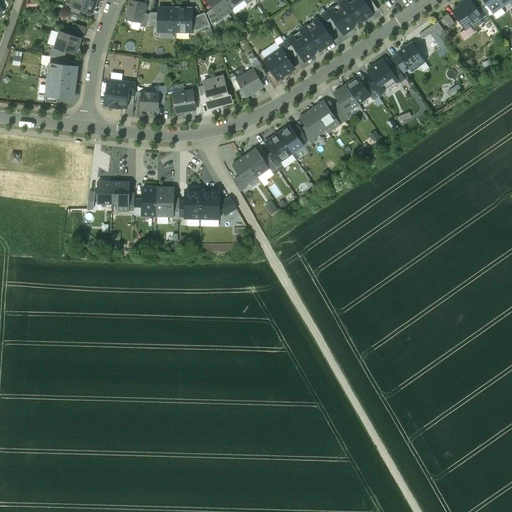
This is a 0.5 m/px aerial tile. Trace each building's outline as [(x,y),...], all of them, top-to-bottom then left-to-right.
[(97,0),(72,0),(71,4),(70,5),(81,9),(93,13),(97,0)] [(130,0),(126,19),(141,23),(143,13),(145,3),(130,0)] [(232,10),(231,8),(225,0),(207,0),(214,8),(220,18),(221,17),(232,10)] [(225,0),(231,8),(242,0),(225,0)] [(344,0),(343,1),(359,24),(374,14),(373,14),(363,0),(344,0)] [(371,0),(363,0),(373,14),(378,10),(371,0)] [(468,0),(453,11),(466,29),(471,25),(473,28),(479,25),(477,21),(482,18),(482,17),(475,8),(469,0),(468,0)] [(484,0),(493,12),(501,7),(499,4),(505,0),(484,0)] [(344,34),(359,24),(343,1),(328,11),(338,27),(344,34)] [(79,14),(81,9),(70,5),(71,4),(67,3),(65,9),(79,14)] [(480,4),(475,8),(482,17),(482,18),(485,23),(491,19),(480,4)] [(158,32),(175,32),(175,8),(159,8),(158,12),(158,27),(158,32)] [(191,8),(175,8),(175,32),(191,32),(191,31),(191,18),(191,8)] [(220,18),(214,8),(207,13),(212,25),(216,22),(217,24),(222,20),(221,17),(220,18)] [(338,27),(328,11),(323,15),(333,30),(338,27)] [(150,12),(149,15),(147,26),(158,27),(158,12),(150,12)] [(143,13),(141,23),(140,26),(146,28),(147,26),(149,15),(143,13)] [(191,18),(191,31),(197,31),(210,26),(205,13),(194,17),(194,18),(191,18)] [(323,15),(318,18),(329,33),(333,30),(323,15)] [(318,18),(303,29),(319,52),(334,41),(329,33),(318,18)] [(439,36),(444,32),(437,22),(432,26),(439,36)] [(73,24),(70,35),(83,39),(87,28),(73,24)] [(423,39),(435,30),(432,26),(419,35),(423,39)] [(305,62),(319,52),(303,29),(289,39),(299,54),(305,62)] [(447,47),(435,30),(430,34),(442,50),(447,47)] [(67,51),(76,54),(81,39),(60,32),(55,47),(67,51)] [(299,54),(289,39),(284,42),(292,55),(294,57),(299,54)] [(279,46),(281,49),(287,58),(292,55),(284,42),(279,46)] [(424,61),(412,43),(399,52),(400,53),(410,68),(412,70),(424,61)] [(49,56),(51,56),(64,58),(67,51),(55,47),(52,46),(49,56)] [(264,60),(278,80),(294,68),(287,58),(281,49),(264,60)] [(15,52),(13,64),(20,66),(22,53),(15,52)] [(397,66),(402,73),(410,68),(400,53),(392,59),(397,66)] [(68,59),(64,58),(51,56),(50,63),(67,66),(68,59)] [(250,63),(254,69),(259,78),(266,74),(257,59),(250,63)] [(376,82),(383,92),(398,81),(391,70),(383,59),(368,70),(376,82)] [(50,63),(48,79),(75,83),(78,67),(67,66),(50,63)] [(391,70),(398,81),(399,82),(405,78),(402,73),(397,66),(391,70)] [(259,78),(254,69),(247,73),(248,74),(237,80),(241,87),(247,96),(264,86),(259,78)] [(209,108),(232,102),(230,94),(228,94),(223,76),(204,82),(205,87),(208,100),(207,100),(207,102),(209,108)] [(346,86),(358,104),(370,96),(370,95),(364,85),(358,77),(346,86)] [(48,79),(46,95),(58,96),(73,99),(75,83),(48,79)] [(455,79),(440,90),(447,99),(462,89),(455,79)] [(130,83),(108,80),(105,105),(127,108),(128,95),(130,83)] [(241,87),(237,80),(233,83),(235,90),(241,87)] [(364,85),(370,95),(370,96),(373,100),(379,97),(371,85),(368,82),(364,85)] [(371,85),(379,97),(384,93),(383,92),(376,82),(371,85)] [(346,112),(358,104),(346,86),(334,94),(339,102),(346,112)] [(208,100),(205,87),(199,88),(201,103),(207,102),(207,100),(208,100)] [(173,95),(176,113),(196,110),(193,90),(185,92),(185,93),(173,95)] [(159,93),(141,92),(140,110),(158,111),(159,93)] [(312,109),(326,130),(328,132),(340,124),(331,112),(324,101),(312,109)] [(336,108),(345,120),(350,117),(346,112),(339,102),(334,106),(336,108)] [(331,112),(340,124),(345,120),(336,108),(331,112)] [(326,130),(312,109),(299,118),(305,126),(314,138),(326,130)] [(410,111),(399,115),(401,122),(413,118),(410,111)] [(391,129),(398,126),(394,118),(388,121),(391,129)] [(290,126),(278,133),(292,153),(303,145),(290,126)] [(314,138),(305,126),(300,129),(311,144),(316,140),(314,138)] [(375,130),(368,135),(377,146),(383,141),(375,130)] [(266,142),(273,152),(280,162),(280,161),(292,153),(278,133),(266,142)] [(355,157),(365,154),(363,147),(353,150),(355,157)] [(255,148),(244,157),(257,176),(269,168),(264,160),(255,148)] [(282,164),(280,161),(280,162),(273,152),(268,156),(269,156),(277,168),(282,164)] [(264,160),(269,168),(272,171),(277,168),(269,156),(264,160)] [(257,176),(244,157),(232,165),(240,176),(246,184),(257,176)] [(246,184),(240,176),(234,181),(240,191),(247,186),(246,184)] [(98,182),(97,203),(112,203),(112,182),(98,182)] [(129,183),(112,182),(112,203),(118,204),(119,205),(119,210),(128,210),(129,193),(129,183)] [(143,199),(142,215),(156,216),(157,188),(143,187),(143,199)] [(173,188),(157,188),(156,216),(173,216),(173,198),(173,188)] [(185,218),(201,218),(202,190),(186,190),(186,201),(185,218)] [(201,218),(219,219),(219,191),(202,190),(201,218)] [(87,209),(93,210),(95,192),(89,191),(87,209)] [(237,208),(230,197),(224,201),(226,204),(221,207),(225,215),(237,208)] [(134,215),(142,215),(143,199),(135,199),(134,210),(134,215)]
